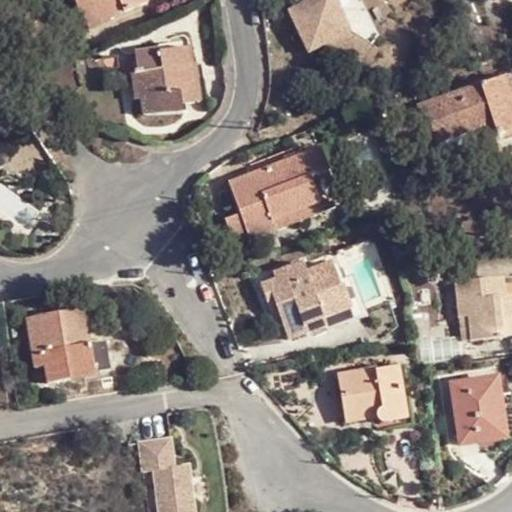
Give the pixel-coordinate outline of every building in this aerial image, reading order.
[(80,0),(84,10),(88,8),(95,25),(117,16),(116,12),(144,0),(80,0)] [(339,0),(311,0),(293,10),(314,52),(331,44),(360,67),(376,46),(354,29),(339,0)] [(366,0),(339,0),(354,29),(376,46),(384,37),(366,0)] [(160,48),(137,54),(141,72),(134,74),(139,101),(146,100),(149,114),(186,112),(184,103),(201,100),(190,45),(185,46),(184,41),(159,46),(160,48)] [(463,107),(461,99),(417,114),(425,138),(432,134),(438,152),(475,139),(473,133),(493,126),(498,141),(511,136),(511,107),(505,84),(479,93),(482,99),(463,107)] [(479,93),(461,99),(463,107),(482,99),(479,93)] [(261,159),(264,169),(302,158),(298,147),(261,159)] [(302,158),(264,169),(227,183),(238,213),(222,219),(231,245),(274,231),(270,220),(327,202),(335,199),(319,153),(302,158)] [(270,220),(274,231),(331,212),(327,202),(270,220)] [(262,286),(269,308),(278,305),(282,317),(290,340),(328,327),(326,320),(349,311),(332,266),(308,275),(305,264),(274,275),(277,281),(262,286)] [(511,286),(454,289),(456,312),(468,311),(470,347),(511,344),(511,286)] [(278,305),(269,308),(273,319),(282,317),(278,305)] [(468,311),(456,312),(458,348),(470,347),(468,311)] [(89,348),(95,346),(89,312),(84,313),(89,348)] [(30,322),(38,371),(50,369),(53,388),(73,384),(74,386),(98,381),(98,376),(114,373),(109,344),(95,346),(89,348),(84,313),(30,322)] [(50,369),(38,371),(41,390),(53,388),(50,369)] [(376,369),(337,377),(347,424),(365,421),(369,427),(374,431),(381,432),(408,427),(398,369),(377,373),(376,369)] [(511,408),(507,377),(451,388),(461,447),(511,439),(511,408)] [(162,442),(147,444),(151,472),(166,470),(162,442)] [(147,444),(130,446),(134,476),(148,474),(152,511),(189,511),(184,475),(179,475),(178,469),(166,470),(151,472),(147,444)]
